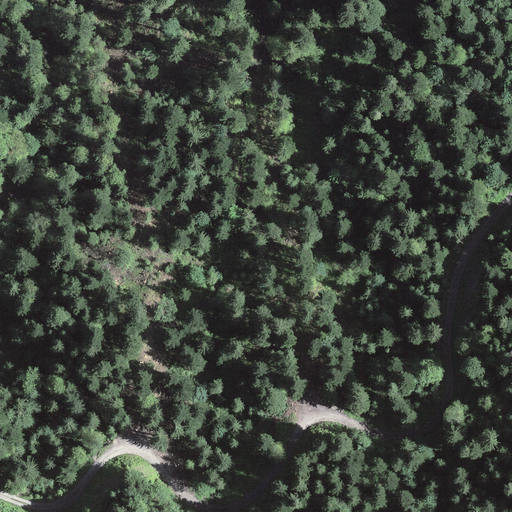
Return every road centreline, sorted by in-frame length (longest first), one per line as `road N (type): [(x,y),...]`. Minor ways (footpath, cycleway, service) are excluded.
road 1 (track): [(511,198),(453,275),(449,393),(425,431),(392,436),(314,417),(251,497),(221,511),(192,499),(130,443),(105,454),(62,505),(29,507),(0,494)]
road 2 (track): [(325,76),(333,40),(395,25),(407,0)]
